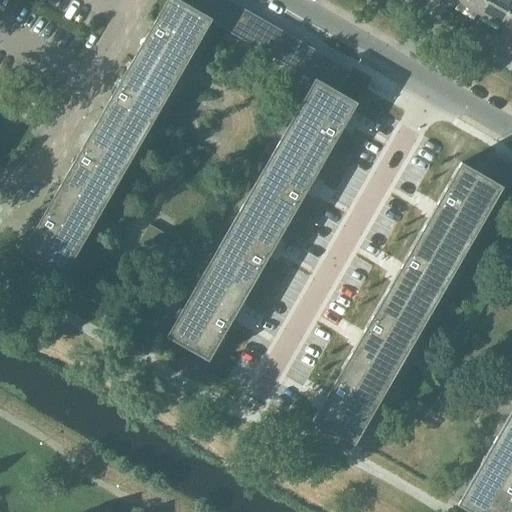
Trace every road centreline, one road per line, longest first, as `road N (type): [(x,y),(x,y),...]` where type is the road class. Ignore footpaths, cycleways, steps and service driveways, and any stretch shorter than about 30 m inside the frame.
road 1 (unclassified): [(511,131),(280,0)]
road 2 (residential): [(6,191),(33,173),(134,0)]
